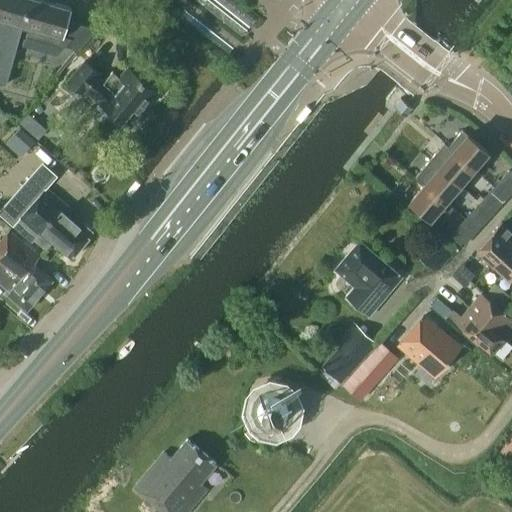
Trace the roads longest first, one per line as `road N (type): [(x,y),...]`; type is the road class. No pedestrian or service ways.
road 1 (primary): [(0,413),(346,5)]
road 2 (unclassified): [(276,511),(352,423),(378,418),(452,452),(478,446),(511,400)]
road 3 (tertiary): [(511,126),(487,98),(445,78),(346,5)]
